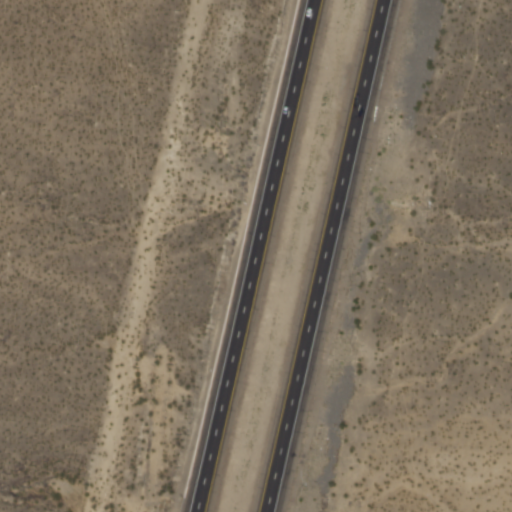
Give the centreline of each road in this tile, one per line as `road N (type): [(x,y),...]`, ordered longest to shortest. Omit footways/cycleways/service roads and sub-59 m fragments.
road 1 (motorway): [(269,511),(385,0)]
road 2 (motorway): [(313,0),(197,511)]
